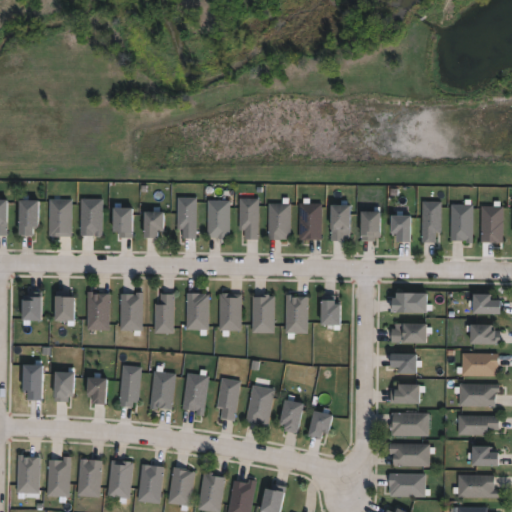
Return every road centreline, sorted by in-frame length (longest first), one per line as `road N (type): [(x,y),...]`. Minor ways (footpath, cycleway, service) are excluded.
road 1 (residential): [(1,425),(123,430),(356,462),(363,435),(363,265)]
road 2 (residential): [(0,261),(511,266)]
road 3 (residential): [(2,262),(0,479)]
